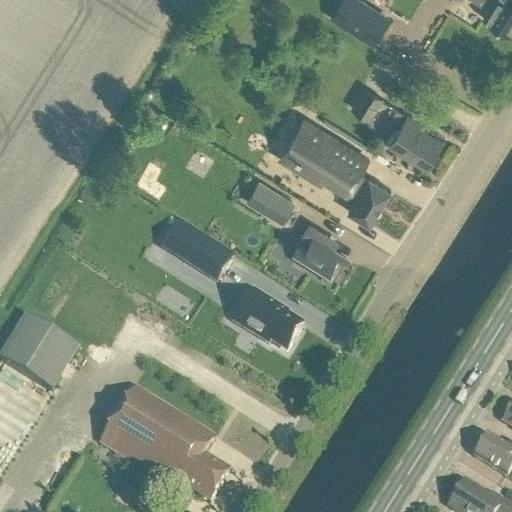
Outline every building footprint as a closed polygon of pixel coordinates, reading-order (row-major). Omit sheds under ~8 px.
[(359,0),(340,0),(330,16),(370,40),(385,16),(359,0)] [(511,30),(511,5),(503,0),(480,0),(486,4),(488,2),(492,4),(483,18),(510,34),(511,30)] [(455,29),(477,42),(489,22),(468,9),(455,29)] [(370,118),(382,98),(364,86),(351,106),(370,118)] [(425,167),(442,140),(417,125),(420,121),(407,113),(388,144),(425,167)] [(305,129),(303,132),(297,142),(302,145),(298,152),(296,150),(294,153),(296,155),(292,162),(291,162),(290,163),(321,183),(324,177),(335,184),(335,185),(347,192),(348,190),(356,195),(347,210),(369,223),(390,190),(369,176),(359,190),(351,185),(368,158),(310,122),(305,129)] [(254,168),(318,207),(326,193),(263,154),(254,168)] [(272,190),(261,208),(281,220),(292,203),(272,190)] [(301,245),(290,263),(325,286),(342,259),(318,243),(325,233),(305,220),(292,239),(301,245)] [(199,238),(183,265),(217,287),(234,260),(199,238)] [(310,328),(294,318),(295,315),(288,310),(261,293),(241,325),(275,347),(277,344),(293,355),(310,328)] [(0,480),(0,481),(80,353),(27,319),(0,361),(0,480)] [(210,507),(229,475),(204,459),(216,440),(134,390),(99,447),(172,492),(174,490),(188,499),(191,495),(210,507)] [(511,432),(511,411),(503,426),(511,432)] [(511,454),(487,439),(474,461),(507,482),(511,474),(511,454)] [(488,499),(465,485),(448,511),(449,511),(511,511),(511,507),(505,503),(491,494),(488,499)] [(129,495),(150,508),(155,498),(135,486),(129,495)]
